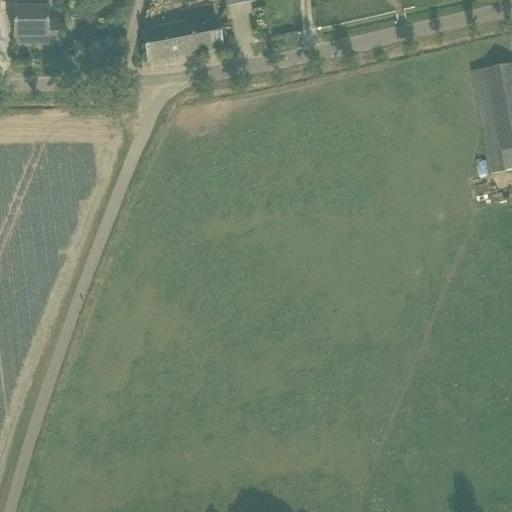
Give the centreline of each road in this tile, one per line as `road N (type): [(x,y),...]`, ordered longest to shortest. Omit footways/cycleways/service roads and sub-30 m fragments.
road 1 (unclassified): [(8,511),(61,335),(159,85)]
road 2 (unclassified): [(511,12),(159,85)]
road 3 (unclassified): [(0,87),(159,85)]
